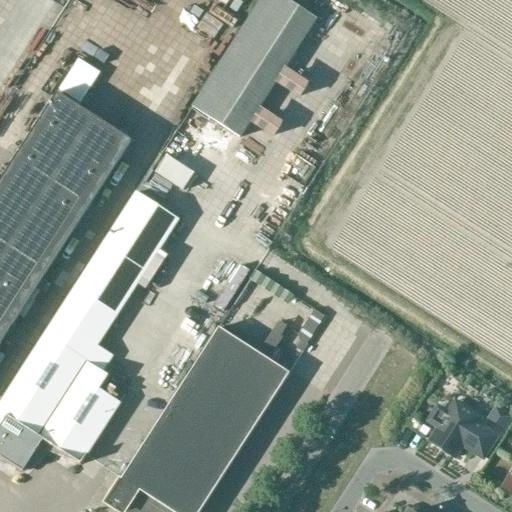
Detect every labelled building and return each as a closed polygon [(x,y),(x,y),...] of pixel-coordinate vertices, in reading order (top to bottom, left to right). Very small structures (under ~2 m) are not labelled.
[(216,37),(229,15),(203,0),(190,22),(216,37)] [(290,0),(262,0),(194,106),(241,137),(250,123),(260,108),(276,83),(286,68),(318,18),(290,0)] [(0,348),(57,260),(133,141),(60,93),(0,184),(0,348)] [(167,157),(156,174),(184,192),(195,175),(167,157)] [(148,180),(145,190),(164,195),(167,186),(148,180)] [(97,347),(146,270),(180,219),(137,192),(22,371),(1,403),(0,404),(0,462),(16,470),(15,472),(24,475),(50,453),(80,465),(119,404),(99,391),(108,377),(101,372),(112,356),(97,347)] [(214,315),(229,283),(201,270),(192,291),(200,295),(195,306),(214,315)] [(241,297),(234,313),(253,322),(261,306),(241,297)] [(301,337),(314,317),(301,309),(289,330),(301,337)] [(250,343),(264,356),(285,333),(271,320),(250,343)] [(199,511),(289,374),(219,328),(106,503),(120,511),(199,511)] [(464,446),(484,459),(499,436),(479,423),(482,418),(456,401),(449,412),(437,404),(426,422),(438,430),(430,441),(456,458),(464,446)] [(487,420),(505,431),(511,419),(511,416),(495,406),(487,420)] [(511,493),(511,473),(503,488),(511,493)]
